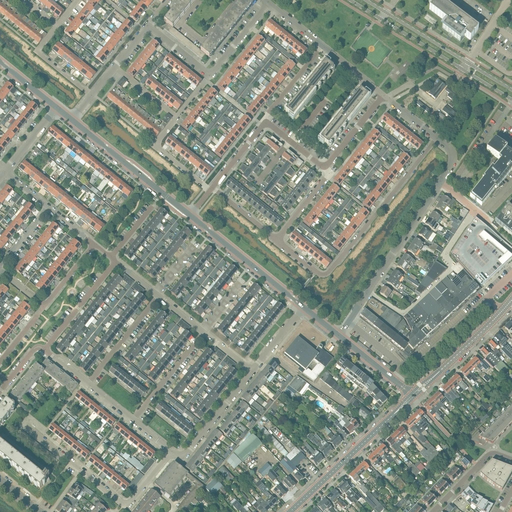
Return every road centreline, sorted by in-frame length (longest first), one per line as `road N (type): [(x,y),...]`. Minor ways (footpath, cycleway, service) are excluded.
road 1 (residential): [(436,137),(326,274),(275,239)]
road 2 (unclassified): [(171,451),(123,504),(22,421)]
road 3 (residential): [(367,291),(402,315),(450,269),(444,254),(474,209)]
road 4 (tertiary): [(291,511),(412,397)]
road 5 (unclassified): [(190,214),(72,119)]
road 6 (unclassified): [(305,306),(190,214)]
road 7 (tertiary): [(412,397),(511,300)]
road 8 (residential): [(1,271),(44,306),(93,243)]
road 9 (tertiary): [(349,0),(462,69)]
road 10 (residential): [(367,291),(440,182)]
road 11 (residential): [(171,451),(185,454),(252,371)]
road 12 (tertiary): [(467,62),(364,0)]
